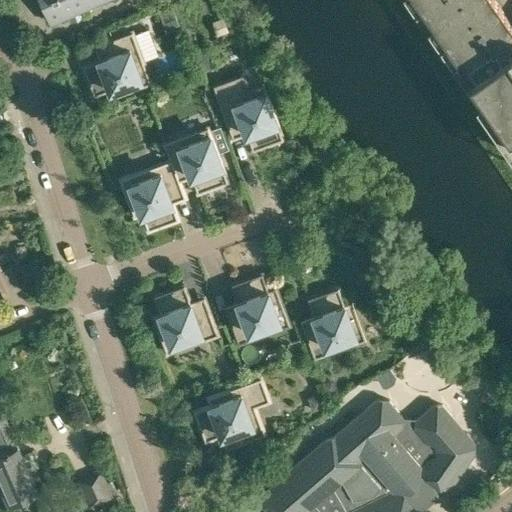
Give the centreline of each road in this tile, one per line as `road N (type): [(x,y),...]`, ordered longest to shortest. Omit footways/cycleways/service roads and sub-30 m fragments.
road 1 (residential): [(87,286),(18,75),(0,47)]
road 2 (residential): [(157,511),(87,286)]
road 3 (residential): [(87,286),(287,216)]
